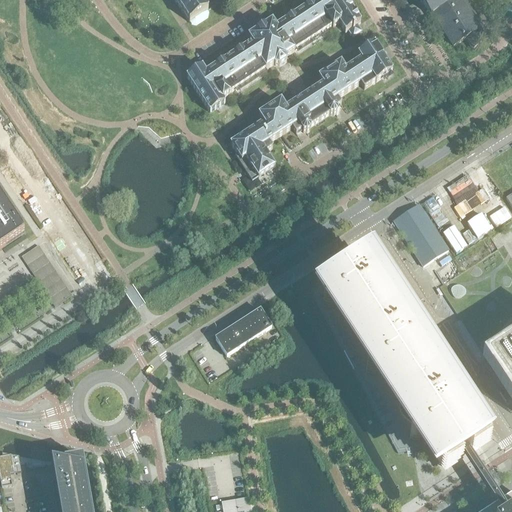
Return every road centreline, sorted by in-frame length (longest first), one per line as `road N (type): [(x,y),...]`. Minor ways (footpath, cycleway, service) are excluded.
road 1 (unclassified): [(511,108),(154,340),(115,377)]
road 2 (unclassified): [(130,391),(164,356),(511,131)]
road 3 (residential): [(247,211),(423,94)]
road 4 (residential): [(103,0),(137,47),(166,57),(262,0)]
road 5 (residential): [(0,353),(121,274)]
